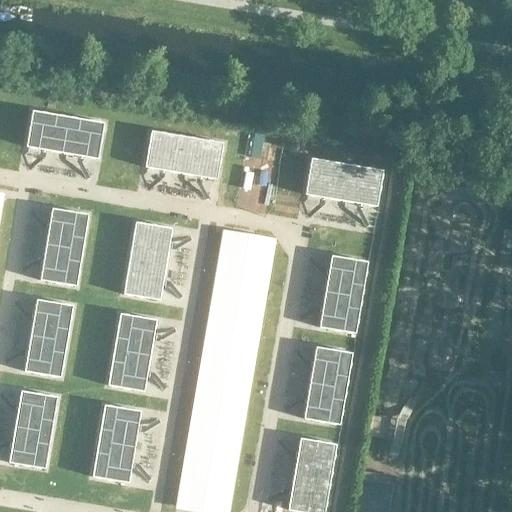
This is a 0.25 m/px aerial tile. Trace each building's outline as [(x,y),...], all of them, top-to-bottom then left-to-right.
[(31,111),(25,147),(61,153),(67,117),(31,111)] [(67,117),(61,153),(96,159),(102,123),(67,117)] [(150,132),(144,167),(180,173),(186,138),(150,132)] [(186,138),(180,173),(215,179),(221,143),(186,138)] [(310,159),(304,195),(340,201),(346,165),(310,159)] [(346,165),(340,201),(375,206),(381,171),(346,165)] [(51,209),(45,245),(81,251),(87,215),(51,209)] [(135,222),(129,258),(164,264),(170,228),(135,222)] [(45,245),(40,280),(75,286),(81,251),(45,245)] [(222,247),(196,397),(251,406),(277,256),(222,247)] [(330,256),(324,291),(360,297),(366,262),(330,256)] [(129,258),(123,293),(158,299),(164,264),(129,258)] [(324,291),(318,327),(354,333),(360,297),(324,291)] [(36,300),(30,336),(65,342),(71,306),(36,300)] [(119,313),(113,349),(149,355),(154,319),(119,313)] [(30,336),(24,371),(59,377),(65,342),(30,336)] [(314,347),(309,383),(344,388),(350,353),(314,347)] [(113,349),(107,385),(143,390),(149,355),(113,349)] [(309,383),(303,418),(338,424),(344,388),(309,383)] [(20,391),(14,427),(49,432),(55,397),(20,391)] [(103,405),(98,441),(133,447),(139,411),(103,405)] [(14,427),(8,462),(43,468),(49,432),(14,427)] [(299,438),(293,474),(329,480),(335,444),(299,438)] [(98,441),(92,476),(127,482),(133,447),(98,441)] [(293,474),(287,509),(303,511),(323,511),(329,480),(293,474)]
